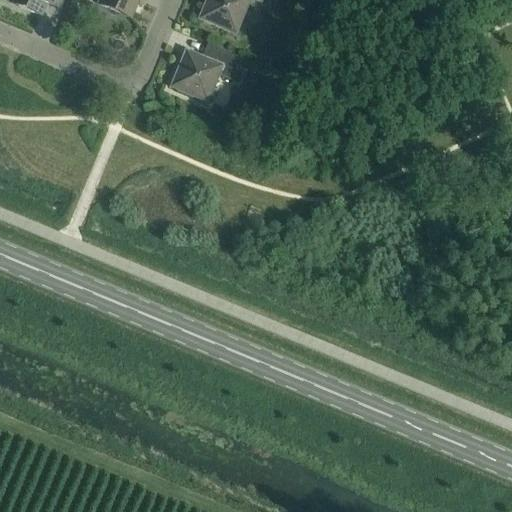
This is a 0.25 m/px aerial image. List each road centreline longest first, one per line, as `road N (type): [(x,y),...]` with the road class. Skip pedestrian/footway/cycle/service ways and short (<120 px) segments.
road 1 (primary): [(511,471),(0,258)]
road 2 (residential): [(175,0),(146,66),(120,78),(0,30)]
